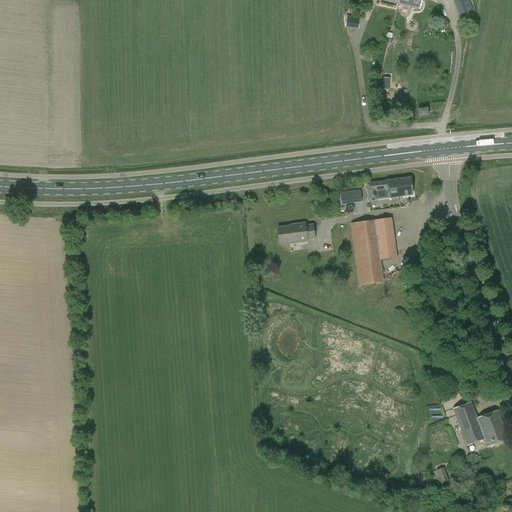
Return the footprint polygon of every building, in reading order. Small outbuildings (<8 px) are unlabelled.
[(399,0),(398,5),(419,10),(421,0),(399,0)] [(469,0),(452,0),(459,16),(474,10),(469,0)] [(361,26),(361,16),(348,16),(347,26),(361,26)] [(369,201),(377,200),(412,195),(410,178),(387,181),(387,182),(367,184),(369,201)] [(342,192),(343,203),(364,201),(362,189),(342,192)] [(380,260),(396,258),(391,218),(351,224),(359,285),(383,282),(380,260)] [(280,245),(307,242),(307,241),(315,240),(313,225),(305,226),(305,224),(294,225),(295,226),(277,228),(280,245)] [(487,447),(508,439),(498,411),(477,419),(471,403),(453,410),(467,446),(484,440),(487,447)] [(448,481),(443,468),(436,471),(441,484),(448,481)]
